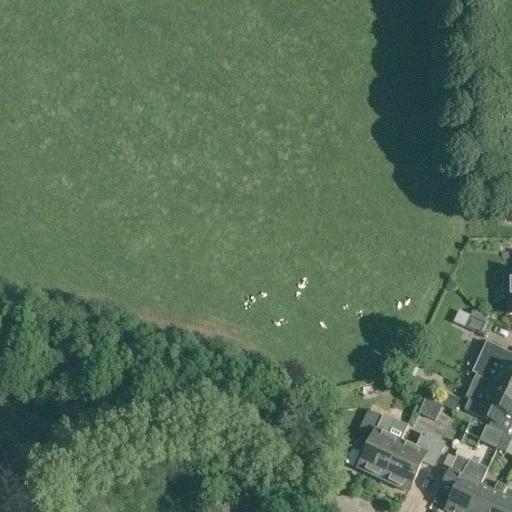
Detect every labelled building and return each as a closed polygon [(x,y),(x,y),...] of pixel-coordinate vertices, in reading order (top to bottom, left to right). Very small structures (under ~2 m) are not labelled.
[(470,317),(465,329),(480,336),(485,324),(470,317)] [(475,377),(475,378),(511,395),(511,355),(490,345),(486,343),(471,375),(475,377)] [(464,411),(490,424),(496,413),(511,420),(511,395),(475,378),(465,399),(468,401),(464,411)] [(441,406),(455,413),(460,401),(446,394),(441,406)] [(357,470),(382,482),(400,443),(387,437),(394,422),(383,417),(376,432),(375,432),(357,470)] [(382,482),(408,494),(422,463),(434,468),(444,445),(422,435),(415,450),(400,443),(382,482)] [(497,451),(511,457),(511,438),(504,435),(497,451)] [(444,510),(447,511),(467,511),(479,488),(480,488),(488,472),(469,463),(457,457),(449,471),(450,471),(437,494),(449,500),(444,510)] [(467,511),(492,511),(499,498),(504,487),(497,483),(492,494),(480,488),(479,488),(467,511)] [(492,511),(511,511),(511,501),(511,503),(500,498),(499,498),(492,511)]
